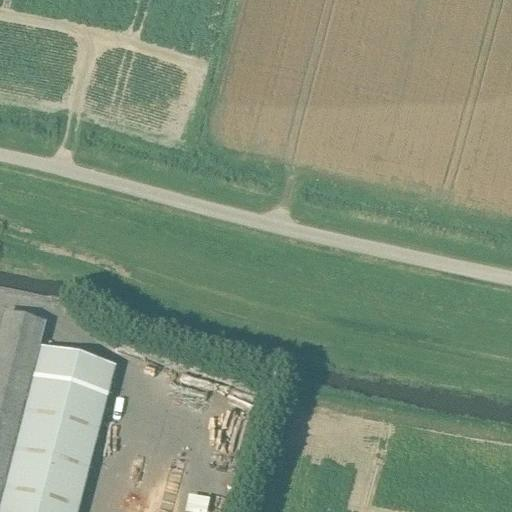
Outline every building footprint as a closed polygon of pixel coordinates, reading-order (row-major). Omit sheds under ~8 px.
[(0,379),(28,387),(37,352),(43,329),(2,319),(0,325),(0,379)] [(20,421),(96,441),(113,372),(37,352),(28,387),(20,421)] [(0,440),(14,444),(20,421),(28,387),(0,379),(0,440)] [(79,509),(96,441),(20,421),(14,444),(2,489),(79,509)] [(0,496),(2,489),(14,444),(0,440),(0,496)] [(0,511),(78,511),(79,509),(2,489),(0,496),(0,511)]
